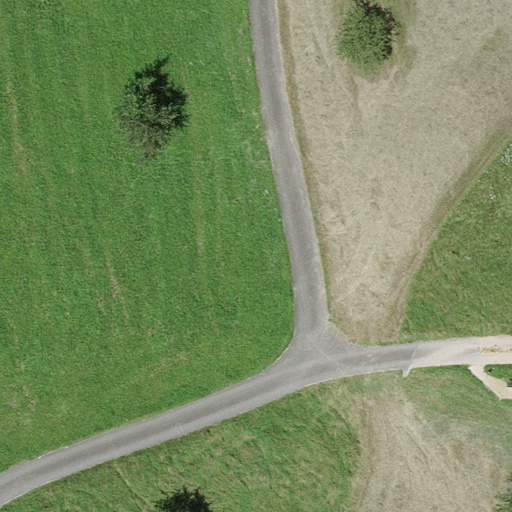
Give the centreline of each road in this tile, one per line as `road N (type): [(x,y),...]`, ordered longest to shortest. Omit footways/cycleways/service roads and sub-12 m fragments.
road 1 (track): [(321,349),(170,408),(71,434),(0,489)]
road 2 (track): [(269,0),(321,349)]
road 3 (track): [(321,349),(511,340)]
